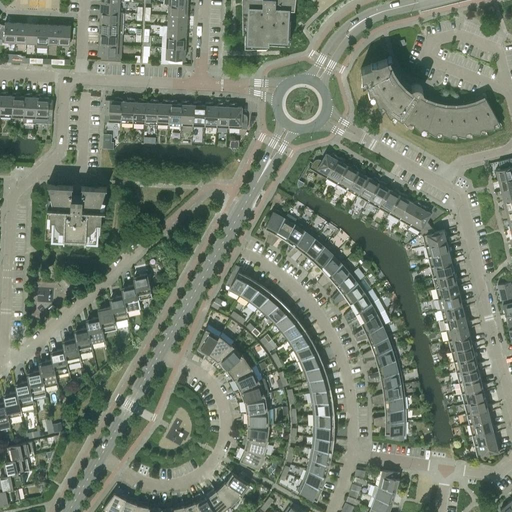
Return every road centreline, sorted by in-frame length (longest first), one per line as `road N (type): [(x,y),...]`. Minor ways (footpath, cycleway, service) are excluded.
road 1 (residential): [(7,365),(13,196),(59,154),(64,79)]
road 2 (residential): [(106,453),(129,477),(164,486),(188,480),(217,453),(225,427),(219,396),(204,375),(160,350)]
road 3 (tertiary): [(160,350),(288,126)]
road 4 (residential): [(350,454),(346,375),(324,322),(285,279),(243,253)]
road 5 (residential): [(511,408),(459,195),(442,183)]
road 6 (residential): [(507,82),(492,46),(445,36),(430,61),(500,84)]
road 7 (residential): [(7,365),(139,252)]
road 8 (tertiary): [(428,0),(360,21),(314,82)]
